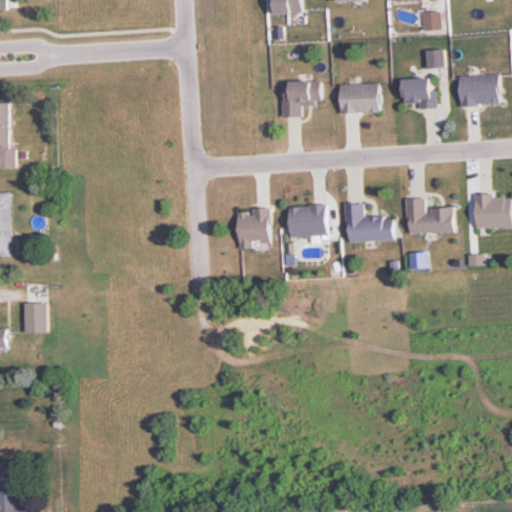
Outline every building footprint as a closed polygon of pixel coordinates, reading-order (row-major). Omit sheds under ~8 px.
[(0,0),(0,9),(10,9),(10,0),(0,0)] [(275,0),(276,12),(307,12),(307,0),(275,0)] [(463,104),(505,103),(504,74),(463,75),(463,104)] [(440,105),(439,78),(406,78),(406,106),(440,105)] [(306,117),(306,104),(325,104),(326,81),(286,80),(286,116),(306,117)] [(344,112),(384,112),(384,84),(344,84),(344,112)] [(13,148),(14,101),(0,101),(0,166),(20,166),(20,148),(13,148)] [(0,254),(16,255),(16,191),(0,190),(0,254)] [(511,226),(511,192),(478,193),(479,227),(511,226)] [(459,206),(431,207),(431,197),(411,198),(412,233),(460,231),(459,206)] [(399,240),(398,215),(369,216),(369,203),(350,203),(351,241),(399,240)] [(333,234),(333,204),(294,205),(294,235),(333,234)] [(276,245),(276,207),(243,207),(243,245),(276,245)] [(0,347),(12,348),(12,328),(0,327),(0,347)] [(0,511),(25,511),(26,461),(0,460),(0,511)]
